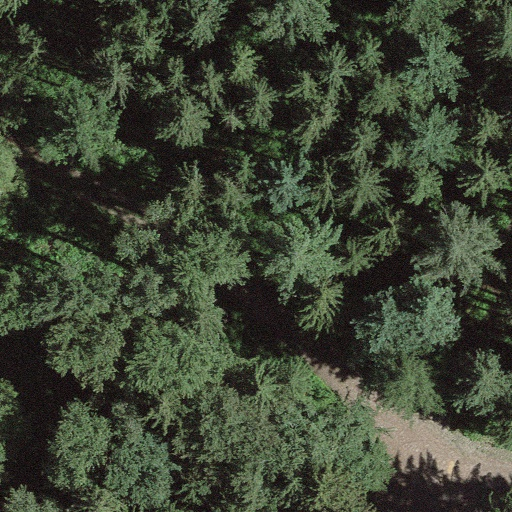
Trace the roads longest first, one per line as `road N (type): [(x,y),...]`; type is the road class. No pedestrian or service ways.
road 1 (track): [(0,147),(326,361),(429,451),(511,246)]
road 2 (track): [(511,489),(429,451),(401,511)]
